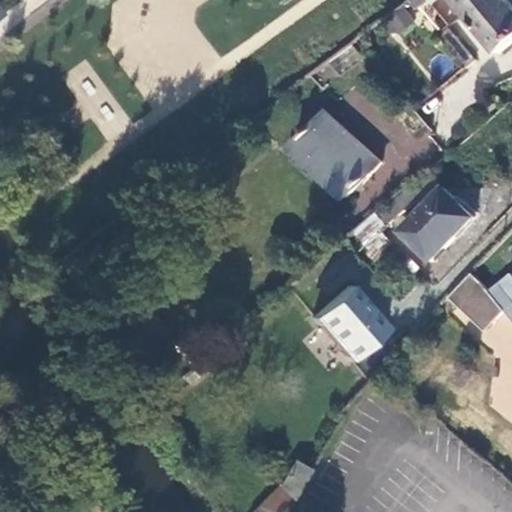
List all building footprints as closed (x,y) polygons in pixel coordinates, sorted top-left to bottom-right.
[(422,0),(415,0),(411,4),(416,10),(425,3),(422,0)] [(500,54),(511,44),(511,5),(507,0),(454,0),(495,48),(500,54)] [(422,16),(431,27),(443,18),(434,7),(422,16)] [(391,20),(398,31),(413,19),(406,9),(391,20)] [(467,71),(479,61),(453,30),(441,39),(467,71)] [(329,64),(340,77),(365,58),(355,45),(329,64)] [(295,148),(351,200),(384,165),(327,112),(295,148)] [(428,175),(378,216),(390,228),(418,199),(427,208),(404,233),(433,261),(476,218),(446,189),(444,190),(428,175)] [(451,298),(488,332),(506,312),(491,295),(485,286),(474,274),(451,298)] [(506,312),(511,319),(511,277),(491,295),(506,312)] [(313,319),(351,363),(386,331),(350,289),(313,319)] [(343,420),(340,417),(338,419),(336,417),(331,422),(338,429),(343,420)] [(295,465),(281,488),(294,496),(308,473),(295,465)] [(285,511),(294,496),(281,488),(280,490),(276,487),(257,511),(285,511)]
